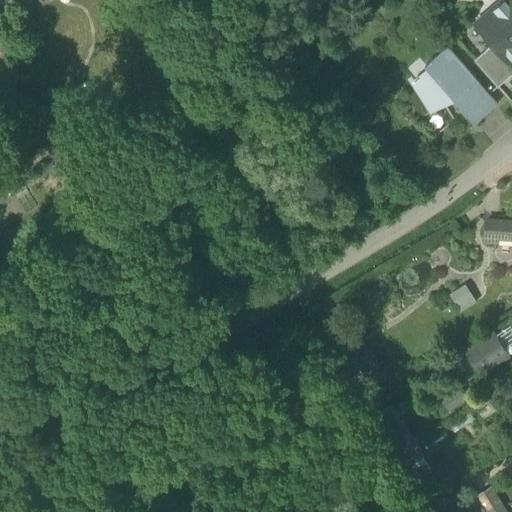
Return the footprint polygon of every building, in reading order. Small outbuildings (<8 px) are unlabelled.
[(493,43),(510,63),(511,63),(511,61),(511,0),(510,0),(492,16),(495,20),(483,31),(493,43)] [(0,106),(28,90),(0,42),(0,106)] [(474,59),(498,86),(511,73),(511,63),(510,63),(493,43),(474,59)] [(451,96),(475,122),(497,103),(447,46),(425,65),(429,70),(414,83),(430,109),(451,96)] [(28,90),(0,106),(0,129),(38,107),(28,90)] [(511,219),(489,218),(487,241),(499,242),(500,234),(511,235),(511,219)] [(476,302),(465,284),(449,294),(460,312),(476,302)] [(467,352),(480,373),(507,355),(494,335),(467,352)] [(337,360),(352,384),(385,363),(371,339),(337,360)] [(469,398),(460,384),(439,398),(448,412),(469,398)] [(401,418),(391,402),(375,413),(384,429),(401,418)] [(426,456),(401,418),(384,429),(408,467),(426,456)] [(472,495),(482,511),(507,511),(491,484),(472,495)]
